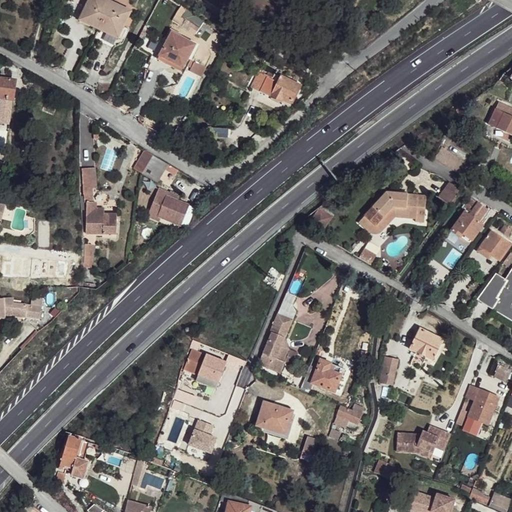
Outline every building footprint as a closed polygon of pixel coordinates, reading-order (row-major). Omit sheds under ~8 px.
[(130,14),(102,0),(89,0),(82,15),(93,21),(92,25),(107,32),(108,29),(120,35),(130,14)] [(189,14),(185,11),(177,25),(194,36),(203,22),(189,14)] [(93,21),(82,15),(81,19),(92,25),(93,21)] [(120,35),(108,29),(107,32),(118,38),(120,35)] [(195,45),(172,32),(160,55),(183,68),(195,45)] [(205,68),(194,62),(190,71),(201,77),(205,68)] [(300,87),(274,74),(273,75),(270,80),(267,78),(261,92),(280,102),(282,99),(291,103),(300,87)] [(15,81),(0,79),(0,99),(7,101),(13,101),(15,81)] [(13,101),(7,101),(4,122),(9,123),(13,101)] [(511,108),(502,103),(499,110),(491,106),(483,121),(511,135),(511,108)] [(463,110),(457,108),(455,115),(461,117),(463,110)] [(464,163),(442,148),(434,159),(457,175),(464,163)] [(166,163),(144,152),(135,170),(142,174),(156,182),(164,168),(166,163)] [(178,170),(166,163),(164,168),(175,174),(178,170)] [(96,165),(82,166),(83,186),(91,186),(96,186),(96,165)] [(460,189),(449,181),(438,198),(448,205),(460,189)] [(91,186),(83,186),(84,206),(86,206),(87,237),(104,236),(103,217),(103,212),(95,212),(94,205),(92,206),(91,186)] [(170,194),(160,190),(150,219),(159,223),(160,220),(179,226),(188,206),(169,199),(170,194)] [(156,194),(148,191),(143,204),(151,207),(156,194)] [(424,223),(426,196),(386,193),(358,223),(370,234),(381,235),(396,218),(415,219),(415,223),(424,223)] [(471,198),(469,197),(462,207),(464,208),(471,198)] [(487,209),(471,198),(464,208),(466,209),(464,212),(482,224),(486,218),(483,216),(487,209)] [(482,224),(464,212),(451,230),(460,237),(462,234),(471,240),(483,225),(482,224)] [(116,217),(103,217),(104,236),(118,236),(116,217)] [(511,229),(504,224),(500,231),(506,235),(511,229)] [(509,245),(490,232),(477,251),(487,259),(490,255),(498,260),(509,245)] [(89,248),(82,248),(80,286),(87,287),(90,267),(91,268),(92,259),(89,259),(89,248)] [(364,249),(359,258),(371,265),(376,256),(364,249)] [(511,249),(502,263),(509,267),(511,262),(511,249)] [(496,274),(483,291),(495,297),(497,298),(491,309),(511,321),(511,269),(507,279),(496,274)] [(483,291),(476,300),(491,309),(497,298),(495,297),(483,291)] [(36,297),(31,299),(31,305),(41,306),(41,298),(36,297)] [(14,300),(4,300),(4,310),(40,315),(41,306),(31,305),(20,304),(14,303),(14,300)] [(511,321),(491,309),(489,313),(511,327),(511,321)] [(292,319),(277,313),(269,331),(271,332),(258,365),(280,374),(284,366),(292,369),(298,355),(288,350),(281,347),(284,338),(292,319)] [(442,340),(419,328),(409,348),(432,360),(442,340)] [(203,354),(191,350),(189,360),(201,369),(205,360),(201,358),(203,354)] [(215,389),(225,362),(207,355),(205,360),(201,369),(196,382),(215,389)] [(232,355),(228,366),(238,370),(242,359),(232,355)] [(387,373),(390,356),(385,355),(382,371),(387,373)] [(395,374),(398,358),(390,356),(387,373),(395,374)] [(335,392),(344,369),(321,359),(312,383),(335,392)] [(306,376),(310,367),(305,365),(301,374),(306,376)] [(496,366),(494,378),(505,380),(507,368),(496,366)] [(279,396),(282,390),(271,386),(269,392),(279,396)] [(499,398),(471,386),(466,399),(473,401),(468,417),(488,425),(499,398)] [(284,432),(292,411),(263,402),(255,425),(263,429),(264,426),(284,432)] [(364,408),(355,404),(351,409),(340,404),(340,406),(334,423),(344,428),(348,428),(351,422),(359,424),(364,408)] [(464,416),(459,414),(456,424),(461,425),(464,416)] [(283,436),(284,432),(264,426),(263,429),(283,436)] [(435,447),(445,451),(452,434),(434,427),(432,433),(423,429),(422,433),(397,432),(397,451),(414,452),(416,453),(418,447),(433,452),(435,447)] [(81,439),(69,436),(63,455),(76,459),(81,439)] [(309,462),(317,441),(306,436),(298,458),(309,462)] [(418,447),(416,453),(431,459),(433,452),(418,447)] [(83,477),(88,462),(76,459),(63,455),(60,467),(66,468),(72,470),(71,473),(83,477)] [(383,462),(382,461),(377,474),(392,479),(397,467),(383,462)] [(485,469),(481,468),(476,478),(480,480),(485,469)] [(452,511),(456,503),(438,497),(437,500),(413,491),(406,510),(413,511),(424,511),(425,511),(427,511),(452,511)] [(504,511),(506,511),(510,499),(492,493),(488,507),(504,511)] [(258,511),(261,504),(246,499),(233,494),(232,501),(251,506),(249,511),(258,511)] [(148,511),(151,505),(127,498),(123,511),(148,511)] [(232,501),(229,501),(226,511),(249,511),(251,506),(232,501)] [(109,511),(96,503),(89,510),(91,511),(109,511)]
